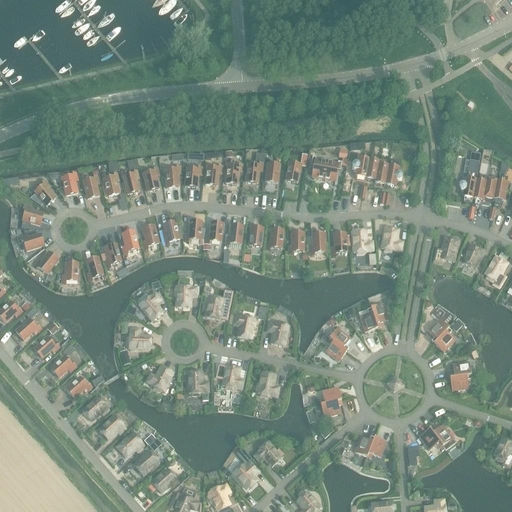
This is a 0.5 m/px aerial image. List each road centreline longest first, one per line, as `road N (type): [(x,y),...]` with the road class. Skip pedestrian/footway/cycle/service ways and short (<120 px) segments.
road 1 (residential): [(94,228),(184,204),(417,218)]
road 2 (unclassified): [(0,137),(94,103),(237,86)]
road 3 (residential): [(139,511),(0,350)]
road 4 (unclassified): [(237,86),(407,68)]
road 5 (residential): [(430,220),(439,155),(421,63)]
road 6 (residential): [(355,381),(201,348)]
road 7 (residential): [(407,68),(426,156),(417,218)]
road 8 (residential): [(255,511),(365,415)]
road 9 (residential): [(407,352),(430,220)]
road 10 (residential): [(417,218),(395,349)]
road 11 (residential): [(94,228),(76,210),(63,213),(53,232),(61,247),(76,251),(94,235)]
